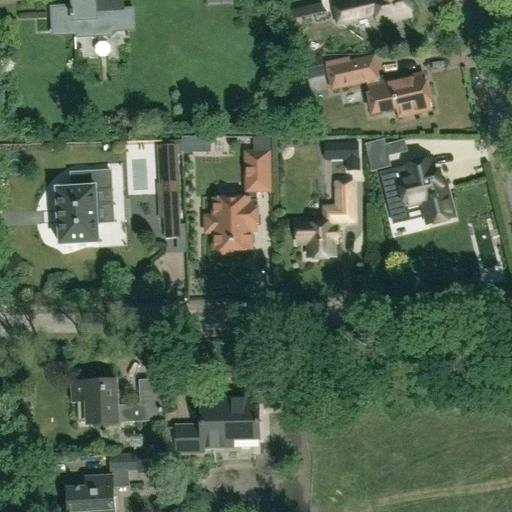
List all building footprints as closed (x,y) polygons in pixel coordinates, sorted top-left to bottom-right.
[(52,7),(53,35),(83,33),(83,38),(112,36),(112,33),(135,32),(133,9),(122,9),(121,0),(72,0),(73,6),(52,7)] [(319,0),(306,0),(289,5),(293,20),(323,12),(319,0)] [(399,2),(398,0),(371,0),(336,9),(339,23),(377,13),(380,24),(410,16),(406,0),(399,2)] [(349,57),(324,63),(331,92),(367,83),(369,92),(366,92),(372,117),(397,111),(398,118),(432,109),(430,103),(434,102),(428,79),(424,80),(422,73),(403,78),(402,75),(380,80),(374,56),(350,62),(349,57)] [(258,194),(272,193),(271,151),(270,151),(270,138),(253,139),(254,151),(244,152),(245,196),(215,196),(215,217),(206,217),(206,233),(215,233),(215,251),(220,251),(223,254),(231,254),(234,251),(251,250),(251,231),(258,231),(258,194)] [(363,159),(363,139),(347,139),(347,159),(363,159)] [(388,157),(386,146),(384,140),(365,145),(367,155),(377,152),(381,170),(391,168),(388,157)] [(436,182),(435,155),(405,155),(406,171),(399,172),(400,189),(377,191),(378,216),(412,215),(412,212),(426,212),(426,208),(439,208),(438,182),(436,182)] [(60,246),(99,244),(98,225),(96,189),(112,188),(111,172),(71,174),(72,189),(56,189),(60,246)] [(182,239),(179,183),(157,184),(159,220),(164,220),(165,240),(182,239)] [(354,223),(353,183),(336,184),(337,208),(324,208),(324,226),(297,226),(297,244),(309,244),(309,259),(334,258),(333,243),(338,243),(338,224),(354,223)] [(140,405),(117,406),(116,382),(73,384),(74,402),(86,401),(87,426),(118,425),(118,423),(164,421),(162,380),(139,381),(140,405)] [(228,408),(200,408),(201,424),(174,425),(175,456),(206,455),(206,449),(233,448),(233,441),(260,440),(259,419),(263,419),(267,414),(267,408),(262,403),(259,403),(259,399),(228,400),(228,408)] [(87,479),(88,488),(68,490),(69,511),(113,511),(112,488),(130,488),(129,472),(138,471),(137,456),(110,457),(111,477),(87,479)]
